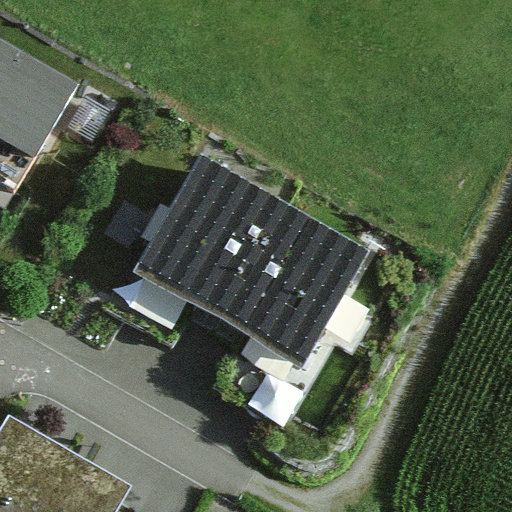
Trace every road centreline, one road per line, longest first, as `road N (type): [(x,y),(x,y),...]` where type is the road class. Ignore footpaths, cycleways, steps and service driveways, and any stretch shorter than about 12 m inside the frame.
road 1 (track): [(357,511),(511,196)]
road 2 (residential): [(0,351),(289,511)]
